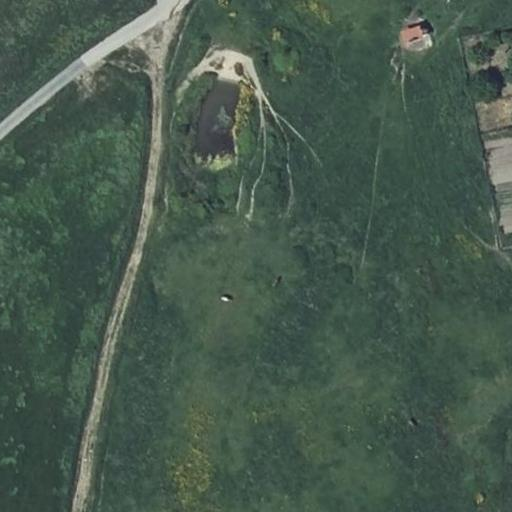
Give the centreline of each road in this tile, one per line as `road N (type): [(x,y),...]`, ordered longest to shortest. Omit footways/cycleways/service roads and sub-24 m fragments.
road 1 (track): [(156,14),(161,38),(144,202),(108,327),(79,511)]
road 2 (unclassified): [(0,131),(173,0)]
